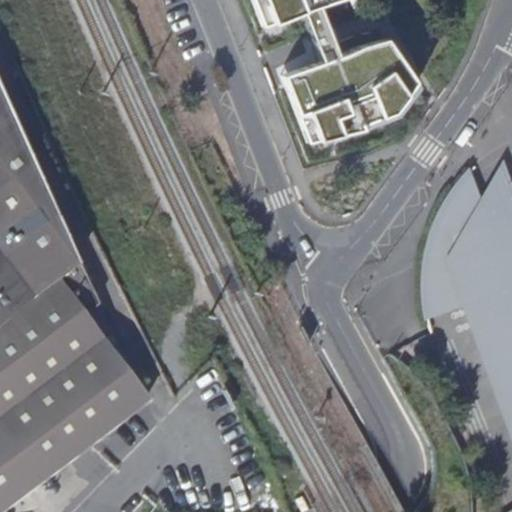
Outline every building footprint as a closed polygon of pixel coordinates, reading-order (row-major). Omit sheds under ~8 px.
[(249,0),(260,27),(265,24),(281,19),(299,12),(317,61),(278,75),(305,143),(359,129),(357,124),(389,112),(412,81),(383,38),(357,46),(334,55),(315,6),(331,0),(249,0)] [(335,27),(339,39),(364,29),(360,17),(335,27)] [(0,350),(85,313),(97,302),(0,88),(0,350)] [(479,199),(485,214),(511,204),(511,189),(501,160),(479,199)] [(485,214),(479,199),(469,173),(457,188),(445,206),(435,225),(429,245),(425,265),(424,285),(425,307),(428,320),(460,308),(491,296),(501,323),(485,329),(503,379),(511,375),(511,205),(485,216),(485,214)] [(491,296),(460,308),(511,445),(511,375),(503,379),(485,329),(501,323),(491,296)] [(132,376),(87,316),(85,313),(0,350),(0,507),(147,397),(132,376)]
